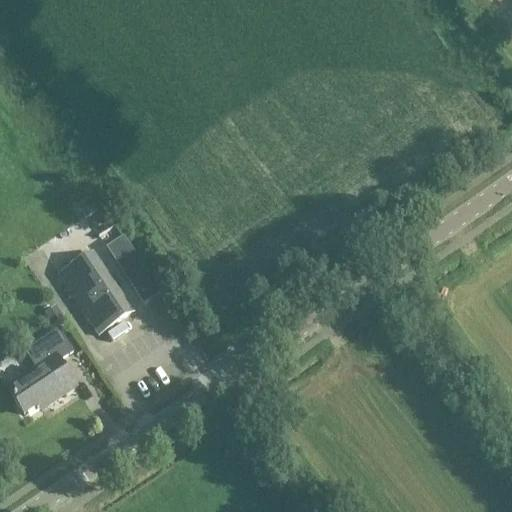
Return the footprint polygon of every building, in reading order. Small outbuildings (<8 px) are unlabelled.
[(125,240),(106,252),(144,309),(163,296),(125,240)] [(58,278),(99,339),(134,316),(93,255),(58,278)] [(64,320),(56,308),(45,316),(53,328),(64,320)] [(103,338),(107,348),(124,342),(120,331),(103,338)] [(25,355),(36,373),(7,392),(24,417),(45,403),(48,408),(76,390),(60,365),(75,355),(59,332),(25,355)]
